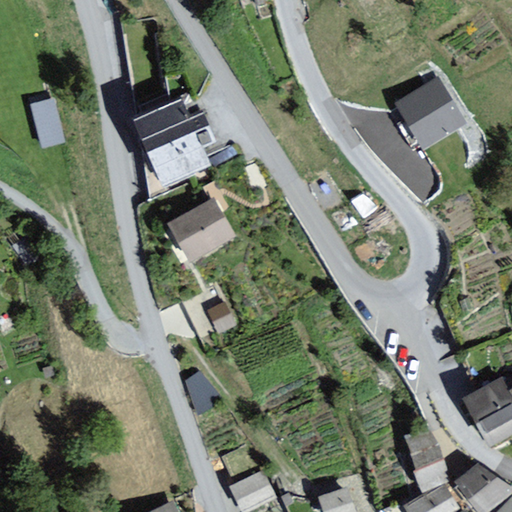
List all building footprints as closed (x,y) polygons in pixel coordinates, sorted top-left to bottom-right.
[(460,123),(436,83),(400,105),(424,145),(460,123)] [(55,94),(32,100),(43,146),(67,141),(55,94)] [(186,104),(142,124),(170,187),(214,167),(206,150),(219,144),(204,111),(192,116),(186,104)] [(234,242),(213,205),(171,229),(193,266),(234,242)] [(228,317),(224,309),(209,317),(219,336),(234,329),(228,317)] [(511,393),(504,380),(466,403),(495,449),(511,438),(511,393)] [(449,481),(428,433),(405,443),(426,491),(449,481)] [(511,487),(479,467),(458,490),(476,511),(496,511),(511,496),(511,487)] [(252,511),(272,502),(260,478),(229,494),(237,511),(252,511)] [(462,511),(449,490),(413,511),(462,511)] [(354,511),(348,492),(321,500),(324,511),(354,511)]
